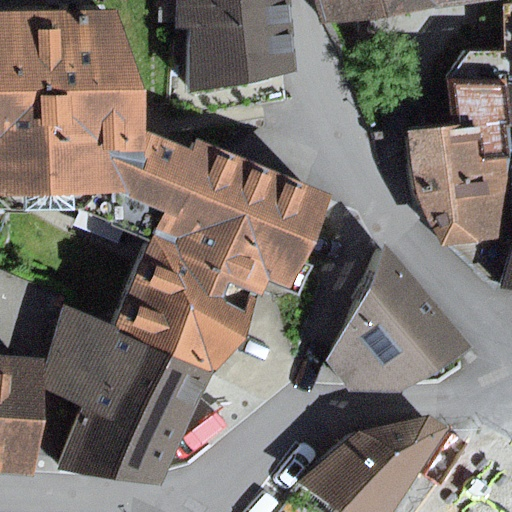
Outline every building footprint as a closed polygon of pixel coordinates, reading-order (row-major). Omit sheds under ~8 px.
[(180,0),(180,29),(196,31),(196,94),(302,73),(296,0),(180,0)] [(322,0),(328,26),(510,0),(322,0)] [(511,8),(509,9),(509,54),(474,55),(452,81),(461,82),(511,84),(511,8)] [(108,13),(0,17),(0,193),(102,194),(101,152),(140,150),(141,131),(143,90),(108,13)] [(464,129),(412,132),(422,206),(445,247),(500,290),(511,207),(511,84),(461,82),(464,129)] [(102,223),(149,238),(113,330),(218,378),(256,344),(269,284),(298,293),(341,200),(206,143),(203,156),(141,131),(140,150),(101,152),(102,194),(102,223)] [(511,207),(500,290),(511,291),(511,207)] [(379,243),(321,362),(345,390),(396,390),(469,345),(379,243)] [(113,330),(65,308),(52,389),(94,405),(65,472),(167,487),(218,378),(113,330)] [(0,468),(40,471),(43,375),(0,371),(0,468)] [(357,431),(297,483),(333,511),(396,511),(445,427),(421,415),(357,431)] [(511,511),(511,455),(490,439),(458,486),(508,511),(511,511)] [(508,511),(458,486),(442,511),(508,511)]
